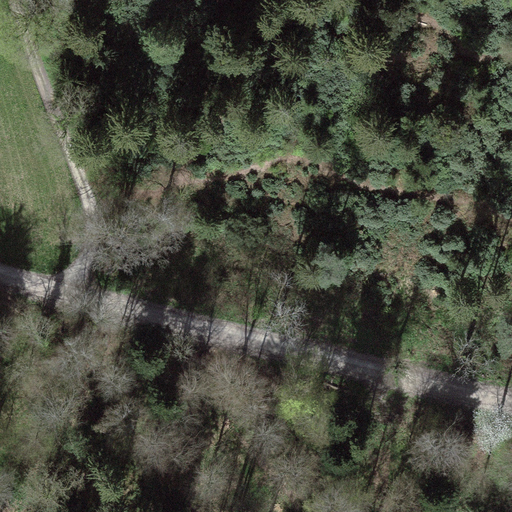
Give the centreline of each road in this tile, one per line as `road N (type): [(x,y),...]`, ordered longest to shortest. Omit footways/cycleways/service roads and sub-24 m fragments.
road 1 (unclassified): [(511,401),(0,274)]
road 2 (track): [(72,289),(94,212),(19,0)]
